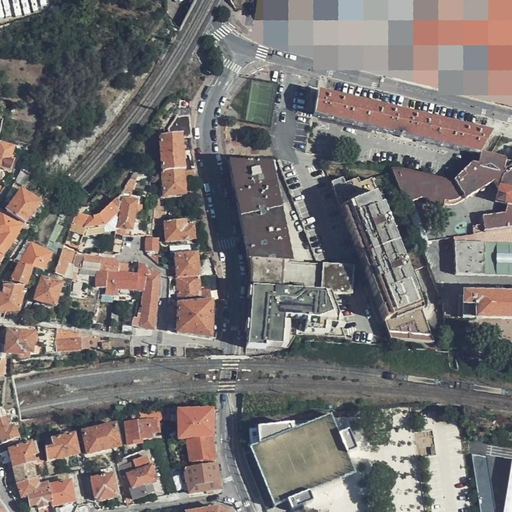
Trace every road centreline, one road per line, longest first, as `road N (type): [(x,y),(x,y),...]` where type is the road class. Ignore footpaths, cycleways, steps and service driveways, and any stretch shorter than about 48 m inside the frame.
road 1 (residential): [(245,47),(208,106),(208,152),(234,276),(223,401),(237,497)]
road 2 (residential): [(295,61),(281,134),(373,332)]
road 3 (tertiary): [(511,117),(295,61)]
road 4 (residential): [(117,511),(237,497)]
